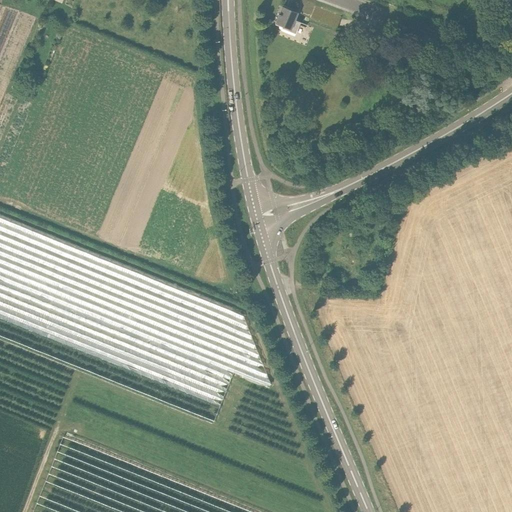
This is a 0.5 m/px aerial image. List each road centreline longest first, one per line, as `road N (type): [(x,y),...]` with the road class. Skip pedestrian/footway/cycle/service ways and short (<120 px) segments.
road 1 (secondary): [(366,511),(308,377),(255,217)]
road 2 (secondary): [(255,217),(393,163),(511,93)]
road 3 (secondary): [(227,0),(255,217)]
